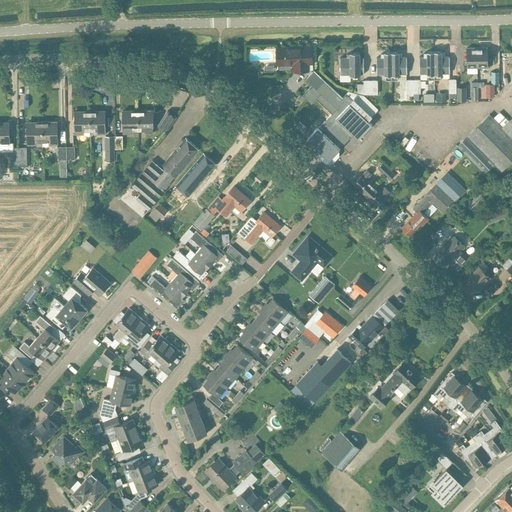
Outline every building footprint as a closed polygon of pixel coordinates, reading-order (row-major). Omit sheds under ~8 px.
[(420,26),(407,26),(408,37),(420,37),(420,26)] [(423,39),(422,50),(434,51),(434,40),(423,39)] [(300,66),(300,70),(308,70),(308,63),(312,62),(311,46),(277,48),(278,64),(292,63),(292,66),(300,66)] [(467,67),(477,67),(477,48),(467,48),(467,67)] [(488,48),(477,48),(477,67),(488,67),(488,48)] [(386,74),(386,79),(392,79),(392,51),(385,51),(385,52),(385,53),(381,53),(381,57),(377,57),(377,56),(377,73),(385,73),(385,74),(386,74)] [(392,51),(392,79),(398,79),(398,74),(399,74),(399,73),(407,73),(407,56),(406,56),(406,57),(403,57),(403,53),(399,53),(399,52),(399,51),(392,51)] [(429,74),(429,79),(435,79),(435,51),(427,51),(427,52),(428,52),(428,53),(424,53),(424,56),(420,57),(420,56),(419,56),(420,73),(427,73),(427,74),(429,74)] [(435,51),(435,79),(441,79),(441,74),(442,74),(442,73),(450,73),(450,56),(449,56),(445,56),(445,53),(442,53),(442,52),(442,51),(435,51)] [(363,75),(363,57),(360,57),(360,53),(349,53),(349,54),(346,54),(346,57),(340,57),(340,75),(363,75)] [(493,79),(503,79),(501,56),(492,57),(493,79)] [(357,92),(363,95),(370,94),(370,80),(363,80),(363,84),(357,84),(357,92)] [(330,84),(316,99),(332,113),(319,128),(318,128),(307,139),(308,140),(329,160),(354,134),(358,139),(372,124),(368,120),(378,109),(373,105),(372,103),(364,96),(349,91),(346,93),(343,97),(330,84)] [(123,111),(123,134),(132,134),(132,131),(138,131),(138,110),(123,111)] [(145,131),(145,134),(153,134),(153,110),(138,110),(138,131),(145,131)] [(75,111),(75,134),(83,134),(83,131),(90,131),(90,111),(75,111)] [(97,131),(97,134),(105,134),(105,111),(90,111),(90,131),(97,131)] [(176,117),(167,111),(158,126),(167,132),(176,117)] [(457,146),(484,173),(494,163),(502,171),(511,160),(511,116),(508,120),(500,112),(493,118),(489,114),(467,136),(457,146)] [(302,132),(306,127),(300,121),(295,126),(302,132)] [(9,122),(0,122),(0,151),(10,151),(10,147),(13,147),(13,142),(9,142),(9,122)] [(27,122),(28,145),(35,145),(35,142),(42,142),(42,122),(27,122)] [(49,142),(49,145),(57,145),(57,122),(42,122),(42,142),(49,142)] [(114,136),(105,136),(105,161),(115,160),(114,136)] [(123,149),(123,136),(114,136),(115,149),(123,149)] [(121,197),(142,216),(171,184),(170,183),(176,176),(199,149),(186,138),(163,165),(164,165),(162,168),(153,160),(121,197)] [(66,147),(67,160),(75,159),(75,146),(66,147)] [(19,164),(18,147),(10,147),(10,164),(19,164)] [(18,147),(19,164),(27,164),(27,147),(18,147)] [(67,169),(67,160),(66,147),(58,147),(58,160),(61,160),(61,164),(61,169),(67,169)] [(177,185),(189,195),(216,164),(204,153),(199,158),(193,165),(177,185)] [(384,175),(389,169),(383,163),(377,169),(384,175)] [(354,183),(365,194),(373,185),(366,179),(371,173),(367,169),(362,175),(361,175),(354,183)] [(395,175),(389,169),(384,175),(390,180),(395,175)] [(402,228),(409,235),(420,223),(422,225),(429,218),(428,217),(438,207),(443,212),(465,189),(447,172),(413,208),(417,212),(402,228)] [(365,194),(377,205),(385,196),(384,196),(389,191),(385,186),(380,192),(373,185),(365,194)] [(200,232),(206,237),(209,233),(204,228),(215,216),(214,214),(218,210),(226,217),(235,206),(241,212),(251,200),(234,186),(224,197),(222,199),(218,196),(207,209),(206,208),(193,224),(201,231),(200,232)] [(155,223),(167,210),(160,203),(148,216),(155,223)] [(505,205),(484,212),(488,224),(509,216),(505,205)] [(263,230),(271,237),(281,226),(264,212),(257,220),(251,216),(237,233),(244,238),(251,244),(263,230)] [(195,254),(210,266),(216,259),(218,261),(223,255),(196,231),(190,238),(201,247),(195,254)] [(290,272),(302,282),(318,262),(324,267),(333,257),(308,236),(293,254),(300,260),(290,272)] [(449,260),(458,269),(468,258),(461,251),(465,247),(454,236),(434,258),(443,267),(449,260)] [(94,247),(86,240),(82,245),(90,252),(94,247)] [(233,257),(238,251),(231,246),(227,251),(233,257)] [(140,278),(157,258),(148,251),(132,271),(140,278)] [(174,257),(201,280),(206,275),(204,273),(210,266),(195,254),(190,260),(179,251),(174,257)] [(172,281),(186,293),(192,286),(194,288),(199,282),(172,259),(167,264),(178,274),(172,281)] [(464,286),(472,294),(475,290),(477,292),(485,284),(484,283),(490,277),(479,266),(467,279),(469,281),(464,286)] [(92,290),(99,295),(109,283),(92,268),(85,276),(81,272),(72,282),(88,295),(92,290)] [(318,303),(334,284),(325,276),(309,295),(318,303)] [(351,294),(356,298),(360,292),(365,295),(371,287),(359,277),(352,286),(356,288),(351,294)] [(150,284),(177,308),(182,302),(180,300),(186,293),(172,281),(166,288),(155,278),(150,284)] [(29,286),(22,298),(31,303),(38,292),(29,286)] [(64,306),(79,318),(86,309),(76,300),(80,295),(70,286),(62,296),(68,301),(64,306)] [(353,305),(340,294),(336,299),(348,310),(353,305)] [(264,308),(280,322),(288,311),(273,298),(264,308)] [(388,299),(373,315),(374,316),(370,321),(368,320),(362,327),(359,325),(349,335),(360,346),(354,352),(361,359),(364,356),(365,357),(368,353),(363,348),(370,341),(370,342),(382,329),(385,326),(384,325),(385,325),(399,310),(388,299)] [(46,315),(62,329),(66,324),(71,328),(79,318),(64,306),(59,311),(53,306),(46,315)] [(264,308),(256,318),(271,331),(280,322),(264,308)] [(110,344),(114,348),(124,337),(128,332),(140,318),(129,309),(125,314),(121,310),(113,320),(117,324),(118,323),(122,327),(113,337),(115,338),(110,344)] [(313,320),(307,327),(319,337),(325,330),(334,337),(343,326),(326,312),(317,323),(313,320)] [(36,338),(51,350),(59,341),(52,334),(56,329),(39,315),(34,321),(44,329),(36,338)] [(124,337),(138,349),(150,334),(145,330),(149,326),(140,318),(128,332),(124,337)] [(256,318),(248,328),(263,341),(271,331),(256,318)] [(291,331),(295,335),(300,330),(296,326),(291,331)] [(319,337),(307,327),(299,337),(312,348),(320,338),(319,337)] [(258,347),(263,341),(248,328),(239,338),(258,354),(261,350),(258,347)] [(295,335),(291,331),(287,336),(291,340),(295,335)] [(157,357),(170,343),(161,336),(154,345),(148,340),(139,350),(148,358),(152,353),(157,357)] [(36,353),(43,360),(51,350),(36,338),(29,346),(24,342),(19,348),(31,358),(36,353)] [(179,350),(170,343),(153,362),(167,375),(177,364),(171,359),(179,350)] [(229,355),(244,368),(253,358),(237,345),(229,355)] [(7,368),(24,382),(26,380),(27,381),(28,381),(32,377),(31,376),(30,375),(33,372),(20,361),(25,355),(13,346),(5,355),(13,361),(7,368)] [(116,355),(108,348),(101,355),(110,363),(116,355)] [(300,399),(309,408),(352,362),(337,348),(322,364),(318,360),(296,383),(306,393),(300,399)] [(278,354),(274,351),(265,361),(269,365),(278,354)] [(229,355),(220,365),(236,378),(244,368),(229,355)] [(135,370),(140,364),(134,359),(129,365),(135,370)] [(369,397),(382,408),(391,398),(389,396),(393,392),(398,386),(406,393),(411,388),(411,389),(421,378),(404,362),(394,373),(395,374),(385,385),(384,384),(381,388),(378,386),(369,397)] [(212,375),(227,388),(236,378),(220,365),(212,375)] [(0,384),(2,382),(15,393),(18,389),(19,390),(21,390),(24,386),(24,384),(23,383),(24,382),(7,368),(1,375),(0,373),(0,384)] [(113,388),(133,393),(136,380),(119,376),(120,371),(111,369),(109,374),(116,375),(113,388)] [(441,394),(445,398),(460,380),(454,375),(453,376),(450,373),(433,394),(438,398),(441,394)] [(203,385),(219,398),(227,388),(212,375),(203,385)] [(446,405),(451,409),(468,388),(465,385),(466,385),(460,380),(445,398),(449,402),(446,405)] [(100,414),(103,421),(118,416),(115,409),(117,402),(130,405),(133,393),(113,388),(110,400),(104,399),(100,414)] [(451,409),(456,412),(458,409),(463,412),(477,394),(472,390),(471,390),(468,388),(451,409)] [(464,419),(469,423),(486,403),(483,400),(483,399),(477,394),(463,412),(467,416),(464,419)] [(185,442),(186,444),(194,441),(193,438),(207,433),(192,395),(175,401),(176,406),(175,406),(188,440),(185,442)] [(273,408),(278,413),(285,405),(284,405),(288,401),(289,401),(290,400),(285,396),(280,401),(280,400),(273,408)] [(74,410),(83,405),(79,397),(70,402),(74,410)] [(50,416),(59,405),(51,398),(42,409),(50,416)] [(224,413),(214,406),(211,409),(221,417),(224,413)] [(491,407),(484,410),(488,421),(495,419),(491,407)] [(442,419),(447,423),(451,418),(447,414),(442,419)] [(47,417),(34,432),(45,442),(59,427),(47,417)] [(116,432),(119,439),(137,432),(133,419),(120,424),(118,417),(103,422),(108,435),(116,432)] [(489,431),(502,449),(509,445),(508,444),(511,442),(495,420),(491,424),(493,427),(489,431)] [(457,427),(462,431),(467,425),(462,421),(457,427)] [(342,470),(360,448),(339,430),(321,453),(342,470)] [(477,434),(493,455),(496,453),(496,454),(502,449),(489,431),(484,434),(481,430),(477,434)] [(137,432),(119,439),(116,440),(120,452),(116,454),(119,461),(132,456),(129,449),(142,444),(137,432)] [(470,444),(484,463),(490,458),(493,455),(477,434),(472,437),(475,441),(470,444)] [(52,457),(61,465),(64,461),(69,465),(78,455),(80,457),(84,452),(78,447),(76,448),(63,437),(52,450),(56,453),(52,457)] [(205,470),(222,488),(235,476),(235,475),(240,470),(243,474),(265,454),(256,444),(248,451),(246,449),(232,462),(234,464),(229,469),(218,458),(205,470)] [(458,447),(474,469),(477,467),(478,468),(484,463),(470,444),(466,447),(463,444),(458,447)] [(434,458),(444,467),(451,461),(452,462),(453,462),(441,451),(434,458)] [(272,475),(279,469),(268,457),(261,463),(272,475)] [(129,469),(134,480),(153,473),(149,460),(136,465),(134,459),(123,463),(126,470),(129,469)] [(457,478),(447,468),(432,483),(437,488),(433,492),(444,502),(460,486),(454,480),(457,478)] [(239,506),(245,511),(252,511),(265,501),(258,493),(257,495),(252,489),(254,487),(251,484),(257,479),(252,472),(233,490),(238,496),(235,499),(241,504),(239,506)] [(88,497),(94,503),(107,488),(91,473),(73,493),(83,502),(88,497)] [(126,507),(131,511),(143,511),(147,508),(140,500),(141,498),(148,496),(146,490),(158,485),(153,473),(134,480),(138,493),(137,493),(136,497),(126,507)] [(275,501),(287,490),(281,483),(269,494),(275,501)] [(399,497),(406,503),(418,491),(411,485),(399,497)] [(511,511),(511,489),(509,487),(496,500),(502,506),(500,509),(496,505),(491,510),(493,511),(511,511)] [(117,511),(120,509),(107,497),(96,510),(98,511),(117,511)] [(391,510),(393,511),(405,511),(407,511),(397,502),(391,510)] [(176,511),(167,503),(159,511),(176,511)]
